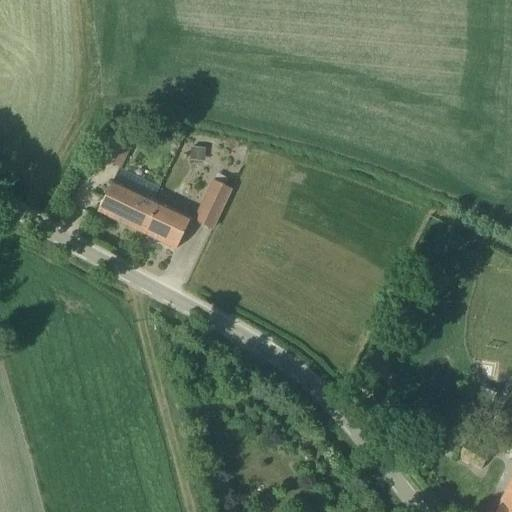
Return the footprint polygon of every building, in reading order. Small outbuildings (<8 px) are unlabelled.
[(119,168),(130,145),(114,137),(103,161),(119,168)] [(190,147),(189,160),(203,162),(205,149),(190,147)] [(211,180),(192,221),(213,230),(231,189),(211,180)] [(98,212),(143,234),(157,203),(112,181),(98,212)] [(190,219),(157,203),(143,234),(176,249),(190,219)] [(371,365),(365,377),(378,384),(384,372),(371,365)] [(480,470),(489,454),(466,440),(457,456),(480,470)] [(511,460),(511,476),(495,511),(511,511),(511,460)] [(227,478),(207,482),(211,501),(231,497),(227,478)]
